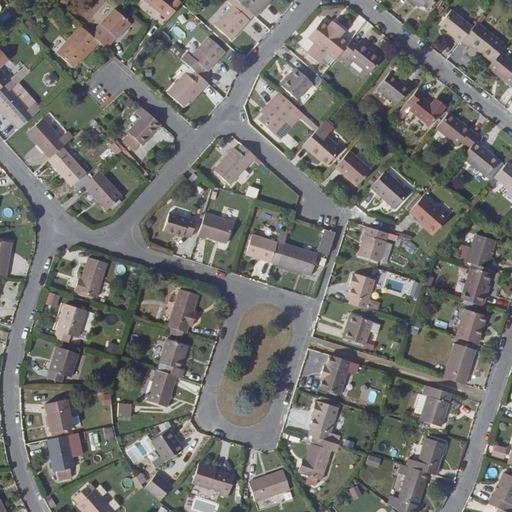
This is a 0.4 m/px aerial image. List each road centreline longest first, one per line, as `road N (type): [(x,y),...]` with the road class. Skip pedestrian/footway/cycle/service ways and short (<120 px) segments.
road 1 (residential): [(243,290),(209,410),(216,424),(245,436),(272,425),(300,339),(301,312),(275,299)]
road 2 (residential): [(55,225),(8,375),(10,428),(36,511)]
road 3 (residential): [(511,125),(357,0)]
road 4 (residential): [(450,511),(511,339)]
road 5 (residential): [(307,0),(252,62),(225,115)]
road 6 (residential): [(243,290),(114,245)]
road 7 (residential): [(197,143),(126,220),(114,245)]
road 8 (residential): [(322,205),(225,115)]
road 9 (residential): [(197,143),(117,74),(99,80)]
